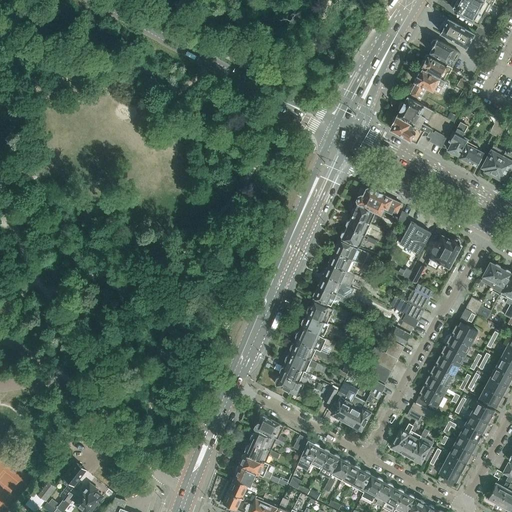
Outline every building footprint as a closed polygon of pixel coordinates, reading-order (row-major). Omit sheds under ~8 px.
[(490,3),(484,0),(456,0),(453,7),(454,10),(473,21),(473,20),(478,23),(490,3)] [(440,32),(466,47),(474,33),(448,18),(440,32)] [(478,26),(475,31),(486,37),(489,32),(478,26)] [(446,61),(445,63),(452,67),(453,65),(453,64),(460,52),(436,39),(435,40),(432,40),(431,43),(432,46),(431,47),(432,48),(430,52),(446,61)] [(422,65),(421,66),(444,78),(447,72),(449,72),(451,68),(428,55),(426,59),(425,59),(425,60),(424,60),(422,64),(422,65)] [(317,72),(321,75),(323,75),(325,70),(319,67),(316,72),(317,72)] [(416,82),(410,95),(419,100),(426,87),(438,94),(444,83),(445,81),(420,68),(415,79),(415,81),(416,82)] [(397,115),(424,131),(429,133),(430,131),(432,129),(422,123),(424,119),(425,118),(429,120),(434,111),(408,96),(397,115)] [(392,127),(392,129),(417,143),(424,131),(397,115),(397,116),(395,117),(392,121),(393,123),(393,124),(392,127)] [(497,119),(489,132),(495,135),(502,121),(497,119)] [(502,121),(495,135),(499,138),(507,124),(502,121)] [(457,154),(459,155),(467,139),(462,136),(467,126),(461,122),(455,133),(454,132),(449,142),(451,144),(449,149),(450,150),(451,153),(455,155),(457,154)] [(431,138),(429,141),(435,144),(441,134),(435,131),(433,135),(431,138)] [(447,137),(441,134),(435,144),(441,148),(444,142),(447,137)] [(472,163),(477,166),(484,152),(476,148),(477,146),(468,141),(460,155),(461,156),(462,158),(469,162),(469,163),(471,164),(472,163)] [(492,173),(493,174),(505,152),(493,145),(482,167),(486,169),(485,170),(487,170),(487,172),(490,174),(492,173)] [(511,155),(505,152),(493,174),(494,174),(495,176),(498,178),(500,177),(501,178),(501,177),(505,179),(511,165),(511,155)] [(24,155),(25,157),(2,175),(4,181),(15,179),(16,182),(19,181),(19,178),(34,176),(34,178),(35,177),(25,155),(24,155)] [(359,203),(358,204),(375,212),(391,219),(392,217),(382,212),(384,209),(392,213),(393,210),(397,212),(401,202),(392,198),(382,193),(382,192),(369,186),(366,187),(363,194),(362,195),(359,195),(357,199),(359,203)] [(352,214),(352,215),(370,223),(375,212),(358,204),(357,203),(355,208),(352,209),(351,212),(352,214)] [(408,214),(402,211),(399,217),(397,222),(403,225),(408,214)] [(347,226),(346,227),(365,235),(370,223),(352,215),(350,220),(347,220),(346,224),(347,226)] [(399,243),(419,253),(431,232),(411,221),(399,243)] [(365,235),(346,227),(344,231),(342,232),(340,235),(342,238),(341,238),(359,247),(365,235)] [(434,251),(428,263),(437,268),(441,261),(449,266),(461,245),(459,244),(460,243),(460,241),(459,240),(458,239),(457,239),(455,239),(454,239),(453,240),(453,241),(452,240),(451,240),(443,236),(437,246),(436,246),(435,246),(434,246),(433,247),(433,249),(433,250),(434,251)] [(355,252),(357,247),(340,240),(337,245),(336,246),(334,249),(335,251),(363,264),(357,261),(360,254),(355,252)] [(363,264),(334,252),(332,257),(330,257),(329,261),(330,262),(353,273),(356,266),(361,268),(363,264)] [(415,263),(416,264),(413,271),(409,278),(417,283),(425,266),(417,262),(416,261),(415,263)] [(485,281),(492,285),(501,267),(500,267),(499,265),(495,263),(493,263),(490,262),(478,284),(483,286),(485,281)] [(341,282),(342,282),(350,286),(354,278),(355,274),(353,273),(352,273),(330,263),(329,264),(328,266),(327,268),(325,269),(324,272),(324,274),(341,282)] [(501,267),(492,285),(490,288),(500,294),(502,290),(511,273),(511,272),(510,271),(507,269),(505,269),(504,269),(505,268),(502,266),(501,267)] [(403,274),(403,275),(409,278),(413,271),(406,268),(405,270),(403,274)] [(511,273),(502,290),(500,294),(508,298),(505,302),(510,304),(511,302),(511,301),(511,273)] [(347,290),(350,286),(342,282),(341,282),(324,274),(322,280),(320,280),(319,284),(319,286),(336,293),(340,287),(347,290)] [(415,289),(430,297),(433,292),(418,283),(415,289)] [(336,293),(319,286),(317,290),(315,291),(312,297),(331,305),(334,298),(345,303),(347,298),(336,293)] [(407,301),(423,310),(429,299),(413,290),(407,301)] [(481,299),(480,301),(472,296),(466,306),(477,312),(480,306),(483,300),(481,299)] [(307,313),(327,322),(330,315),(344,321),(347,315),(313,300),(310,306),(308,307),(306,311),(307,313)] [(477,312),(476,313),(476,314),(487,320),(491,312),(480,306),(477,312)] [(466,322),(472,312),(465,308),(460,319),(466,322)] [(420,316),(409,309),(406,314),(418,321),(420,316)] [(302,325),(320,333),(324,335),(327,329),(336,333),(338,327),(327,322),(307,313),(305,318),(303,319),(301,322),(302,325)] [(418,321),(406,314),(405,314),(403,313),(400,318),(414,326),(415,326),(418,321)] [(376,329),(405,344),(410,335),(381,319),(376,329)] [(478,331),(461,322),(459,326),(457,324),(453,332),(455,333),(453,336),(470,345),(478,331)] [(296,338),(296,339),(318,349),(321,343),(329,346),(330,345),(333,347),(336,341),(333,340),(332,341),(319,335),(320,333),(302,325),(299,332),(297,332),(295,336),(296,338)] [(453,336),(451,335),(447,342),(449,343),(448,346),(465,355),(470,345),(453,336)] [(318,349),(296,339),(294,343),(291,344),(290,348),(291,350),(291,351),(312,360),(315,354),(328,360),(328,358),(330,355),(318,349)] [(386,352),(397,358),(404,346),(403,346),(392,340),(386,352)] [(459,365),(465,355),(448,346),(446,345),(442,352),(444,353),(442,356),(459,365)] [(377,362),(391,370),(397,358),(386,352),(375,346),(369,358),(373,360),(377,362)] [(511,348),(507,346),(501,356),(511,361),(511,348)] [(285,362),(304,371),(307,365),(315,368),(316,367),(319,369),(321,364),(312,360),(291,351),(289,355),(286,356),(285,359),(286,362),(285,362)] [(442,356),(440,355),(436,362),(438,363),(437,366),(454,375),(459,365),(442,356)] [(511,361),(501,356),(496,367),(511,375),(511,361)] [(304,371),(285,362),(284,366),(281,367),(280,371),(280,374),(299,382),(301,376),(309,379),(311,374),(304,371)] [(391,370),(377,362),(374,368),(370,375),(384,382),(391,370)] [(437,366),(435,365),(431,372),(433,373),(432,376),(431,376),(448,385),(454,375),(437,366)] [(511,375),(496,367),(490,376),(507,385),(508,385),(509,383),(511,384),(511,382),(511,375)] [(339,369),(337,372),(344,376),(346,377),(348,374),(342,371),(339,369)] [(299,382),(280,374),(279,377),(276,378),(275,381),(276,384),(283,388),(298,396),(300,395),(303,389),(310,392),(310,391),(315,393),(317,389),(304,383),(304,384),(299,382)] [(431,376),(432,376),(429,375),(425,382),(428,383),(426,386),(443,395),(448,385),(431,376)] [(507,385),(490,376),(485,386),(502,395),(504,393),(506,394),(510,386),(508,385),(507,385)] [(377,381),(373,388),(382,392),(385,386),(377,381)] [(350,387),(343,383),(333,401),(334,402),(334,401),(337,402),(335,406),(331,413),(333,414),(333,415),(336,417),(338,417),(342,419),(351,403),(344,399),(348,391),(350,387)] [(443,395),(426,386),(424,385),(420,392),(422,393),(420,397),(424,398),(421,404),(434,412),(443,395)] [(331,386),(324,400),(330,403),(337,389),(331,386)] [(502,395),(485,386),(479,397),(496,406),(498,403),(500,404),(504,396),(502,395)] [(369,395),(373,397),(377,400),(382,392),(373,388),(369,395)] [(452,400),(456,403),(460,395),(456,393),(452,400)] [(362,408),(353,425),(355,426),(355,427),(358,429),(360,429),(361,429),(371,412),(367,409),(373,397),(369,395),(362,408)] [(495,410),(477,401),(472,411),(491,422),(495,414),(493,413),(495,410)] [(352,424),(353,425),(362,408),(351,403),(342,419),(347,421),(348,423),(350,425),(352,424)] [(414,403),(411,409),(422,415),(425,409),(414,403)] [(408,415),(412,417),(416,419),(419,421),(422,415),(411,409),(408,415)] [(487,423),(489,420),(472,411),(466,421),(484,431),(485,432),(489,424),(487,423)] [(255,427),(256,428),(285,442),(287,438),(282,436),(281,433),(284,425),(264,414),(261,415),(258,421),(257,422),(255,427)] [(399,450),(408,433),(416,419),(412,417),(404,431),(400,429),(391,446),(393,446),(393,448),(396,450),(398,449),(399,450)] [(416,419),(408,433),(399,450),(404,452),(405,454),(407,456),(409,455),(410,456),(419,439),(413,436),(415,432),(414,432),(420,421),(419,421),(416,419)] [(478,440),(480,442),(484,434),(482,433),(484,431),(466,421),(461,431),(478,440)] [(251,440),(251,441),(271,450),(274,443),(283,447),(285,443),(285,442),(256,428),(254,432),(252,433),(250,437),(251,440)] [(419,439),(410,456),(415,458),(415,460),(418,461),(420,461),(421,462),(430,445),(423,441),(428,432),(424,430),(419,439)] [(472,450),(475,452),(479,444),(477,443),(478,441),(461,431),(456,441),(472,450)] [(293,447),(302,451),(307,439),(299,435),(293,447)] [(302,463),(309,466),(320,446),(319,446),(319,444),(316,443),(314,443),(310,441),(308,440),(301,457),(298,464),(301,465),(302,463)] [(245,453),(265,462),(269,454),(278,458),(280,453),(271,450),(251,441),(249,445),(246,446),(245,450),(245,453)] [(450,451),(467,460),(469,462),(473,454),(471,453),(472,450),(456,441),(450,451)] [(320,446),(309,466),(305,473),(310,475),(316,464),(322,468),(330,452),(329,452),(329,450),(326,448),(324,449),(320,446)] [(467,460),(450,451),(445,461),(462,471),(464,472),(468,464),(466,463),(467,460)] [(334,454),(330,452),(322,468),(316,478),(319,480),(323,474),(330,478),(332,473),(340,457),(339,455),(336,453),(334,454)] [(241,460),(239,465),(256,473),(263,476),(272,480),(278,482),(280,478),(274,476),(271,474),(272,473),(266,470),(269,464),(266,462),(265,462),(245,453),(244,454),(242,455),(241,458),(241,460)] [(330,478),(324,488),(329,491),(335,481),(334,480),(336,475),(342,479),(350,463),(349,461),(346,459),(344,460),(340,457),(332,473),(330,478)] [(444,479),(452,484),(454,480),(458,482),(462,474),(460,473),(462,471),(445,461),(439,472),(446,475),(444,479)] [(508,476),(511,477),(511,464),(508,462),(502,473),(508,475),(508,476)] [(60,495),(64,498),(86,470),(77,463),(65,478),(70,482),(60,495)] [(350,463),(342,479),(352,484),(361,468),(360,468),(359,466),(357,465),(354,465),(350,463)] [(301,465),(298,464),(293,475),(297,476),(302,466),(301,465)] [(236,472),(234,477),(259,488),(260,489),(262,486),(252,481),(256,473),(239,465),(239,466),(237,467),(235,471),(236,472)] [(352,484),(347,494),(350,496),(353,491),(354,491),(356,486),(363,490),(371,474),(370,474),(369,472),(367,470),(365,471),(361,468),(352,484)] [(364,491),(375,496),(383,481),(383,480),(382,478),(379,477),(377,477),(373,475),(364,491)] [(499,504),(507,489),(510,484),(511,480),(511,477),(508,476),(503,487),(496,483),(491,494),(489,493),(487,493),(486,495),(486,496),(486,497),(487,497),(488,498),(488,499),(495,503),(496,502),(499,504)] [(244,511),(249,511),(256,495),(259,488),(234,477),(232,481),(230,482),(229,484),(230,486),(224,500),(225,503),(244,511)] [(47,498),(57,485),(47,478),(37,491),(37,490),(27,503),(36,510),(36,508),(38,510),(47,498)] [(291,479),(289,484),(297,488),(300,484),(291,479)] [(384,505),(385,502),(394,486),(393,486),(392,484),(389,482),(387,483),(383,481),(375,496),(378,498),(376,502),(383,506),(384,505)] [(63,500),(57,507),(62,511),(72,500),(82,508),(83,507),(88,511),(89,511),(101,498),(95,493),(96,491),(98,488),(90,482),(89,484),(83,492),(81,491),(79,493),(81,495),(76,500),(74,498),(74,497),(75,497),(70,493),(64,501),(63,500)] [(509,511),(511,505),(511,485),(510,484),(507,489),(499,504),(498,505),(506,509),(506,508),(507,508),(510,509),(509,511)] [(398,489),(394,486),(385,502),(396,508),(404,492),(403,490),(400,488),(398,489)] [(396,508),(395,508),(393,511),(392,511),(398,511),(400,510),(403,511),(407,511),(415,498),(414,497),(413,495),(411,494),(408,494),(404,492),(396,508)] [(263,498),(256,495),(249,511),(261,511),(266,502),(262,500),(263,498)] [(121,511),(123,508),(126,501),(121,499),(119,498),(115,497),(113,503),(111,502),(103,511),(121,511)] [(419,511),(425,503),(424,503),(424,501),(421,499),(418,500),(415,498),(407,511),(419,511)] [(289,511),(285,510),(289,501),(284,499),(277,511),(289,511)] [(295,511),(300,502),(296,500),(292,510),(291,511),(295,511)] [(331,500),(329,504),(339,509),(341,505),(331,500)] [(54,507),(48,503),(47,502),(44,506),(51,511),(53,511),(56,509),(54,507)] [(266,502),(261,511),(275,511),(277,507),(266,502)]
